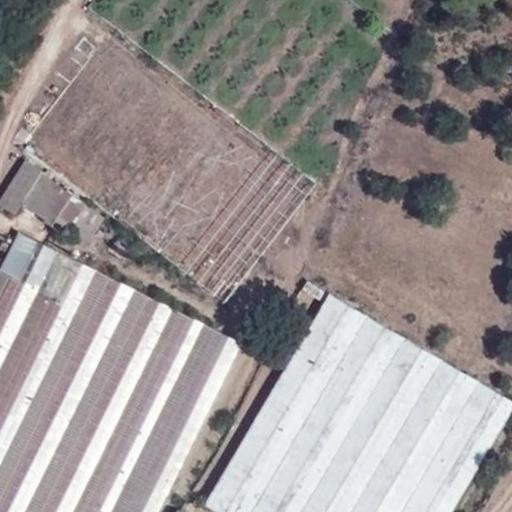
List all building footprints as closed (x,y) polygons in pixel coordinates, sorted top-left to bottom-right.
[(23,143),(153,246),(155,242),(264,10),(268,0),(93,0),(89,6),(113,25),(23,143)] [(155,242),(153,246),(224,303),(283,226),(318,184),(291,164),(392,33),(350,0),(268,0),(264,10),(155,242)] [(52,240),(64,224),(72,230),(89,208),(30,165),(2,203),(52,240)] [(19,231),(0,269),(0,511),(28,511),(133,289),(19,231)] [(28,511),(159,511),(242,343),(133,289),(28,511)] [(398,345),(402,336),(330,293),(205,504),(218,511),(328,511),(358,441),(398,345)] [(451,511),(511,411),(511,401),(402,336),(398,345),(358,441),(328,511),(451,511)]
